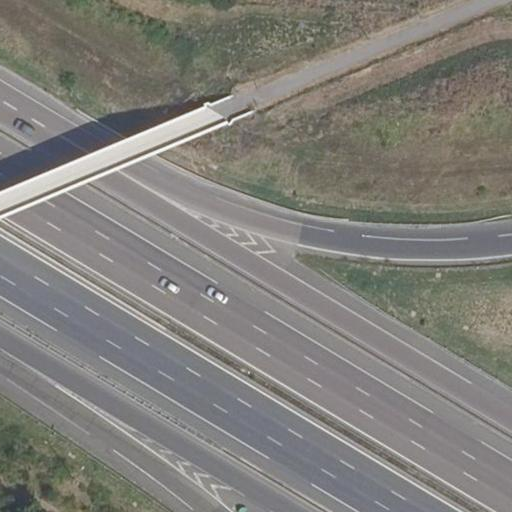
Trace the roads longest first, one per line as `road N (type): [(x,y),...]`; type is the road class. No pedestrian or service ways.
road 1 (motorway): [(511,489),(0,183)]
road 2 (motorway): [(511,416),(52,141)]
road 3 (motorway): [(0,265),(410,511)]
road 4 (motorway): [(511,243),(394,249),(286,232),(118,159),(52,141)]
road 5 (motorway): [(0,337),(289,511)]
road 6 (motorway): [(0,342),(55,398),(212,511)]
